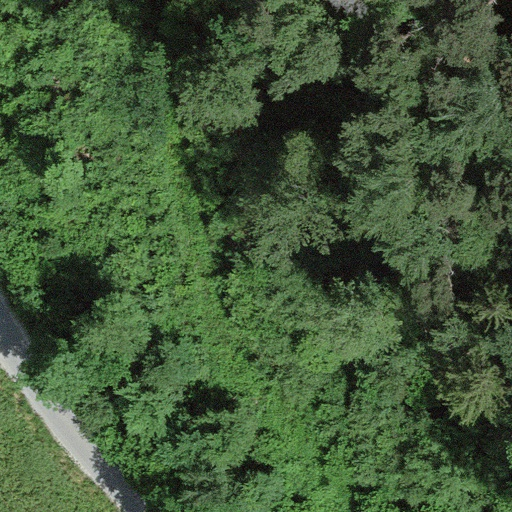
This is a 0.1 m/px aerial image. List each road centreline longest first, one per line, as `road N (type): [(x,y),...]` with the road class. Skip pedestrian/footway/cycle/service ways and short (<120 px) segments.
road 1 (track): [(158,0),(167,92),(209,266),(237,336),(340,511)]
road 2 (unclassified): [(0,330),(65,423),(145,511)]
